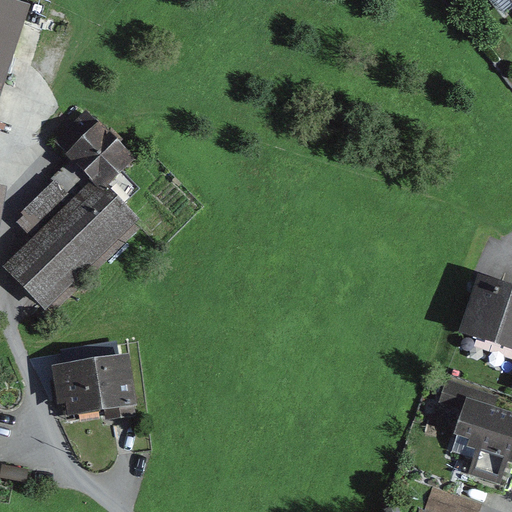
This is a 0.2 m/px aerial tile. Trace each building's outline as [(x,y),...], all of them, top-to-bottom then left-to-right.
[(0,104),(12,68),(0,64),(0,104)] [(122,171),(84,135),(51,169),(89,206),(122,171)] [(0,284),(0,288),(41,332),(133,244),(95,204),(77,220),(54,196),(14,234),(32,253),(0,284)] [(511,382),(508,394),(511,395),(511,294),(480,284),(461,342),(485,349),(511,358),(511,382)] [(122,371),(48,380),(55,433),(128,424),(122,371)] [(489,402),(446,389),(440,410),(483,423),(489,402)] [(511,429),(483,423),(450,416),(442,455),(458,459),(452,485),(501,496),(506,472),(511,473),(511,429)] [(478,511),(479,511),(429,495),(423,511),(424,511),(478,511)]
